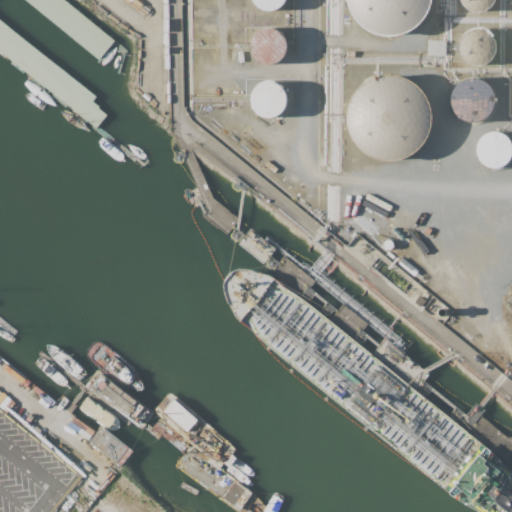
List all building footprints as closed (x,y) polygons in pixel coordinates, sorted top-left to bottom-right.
[(25,0),(64,0),(114,40),(99,59),(25,0)] [(286,0),(282,5),(276,9),(269,11),(262,9),(256,5),(252,0),(286,0)] [(430,0),(429,9),(419,23),(405,32),(389,36),(372,33),(358,23),(348,9),(346,0),(430,0)] [(494,0),(490,6),(484,10),(477,11),(470,10),(464,6),(460,0),(494,0)] [(0,18),(97,96),(93,101),(100,107),(98,109),(107,115),(97,128),(0,49),(0,18)] [(289,54),(285,60),(279,64),(272,65),(265,64),(260,60),(256,54),(254,47),(256,40),(260,35),(265,31),(272,29),(279,31),(285,35),(289,40),(290,47),(289,54)] [(498,54),(495,60),(489,64),(482,65),(475,64),(469,60),(465,54),(463,47),(465,40),(469,34),(475,30),(482,29),(489,30),(495,34),(498,40),(500,47),(498,54)] [(427,55),(444,55),(444,40),(427,40),(427,55)] [(431,135),(422,148),(408,157),(392,161),(376,157),(362,148),(353,135),(350,119),(353,102),(362,89),(376,80),(392,76),(408,80),(422,89),(431,102),(434,119),(431,135)] [(497,108),(492,115),(485,120),(477,122),(469,120),(461,115),(457,108),(455,100),(457,92),(461,85),(469,80),(477,78),(485,80),(492,85),(497,92),(498,100),(497,108)] [(289,108),(286,113),(280,117),(273,119),(266,117),(260,113),(256,108),(255,101),(256,94),(260,88),(266,84),(273,83),(280,84),(286,88),(289,94),(291,101),(289,108)] [(477,133),(477,166),(509,166),(510,133),(477,133)] [(80,433),(86,423),(72,415),(66,425),(80,433)] [(116,464),(129,449),(101,426),(88,441),(116,464)]
